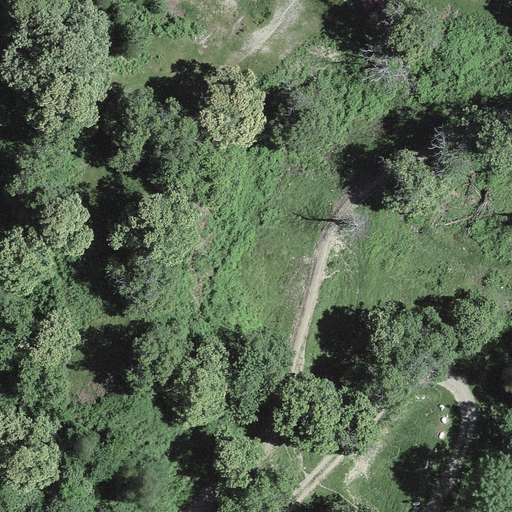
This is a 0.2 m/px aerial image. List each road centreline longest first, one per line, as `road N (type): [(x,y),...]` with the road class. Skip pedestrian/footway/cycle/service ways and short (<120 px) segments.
road 1 (track): [(195,511),(272,435),(325,235),(345,198),(511,111)]
road 2 (track): [(428,511),(457,457),(466,409),(456,386),(423,373),(400,380),(285,511)]
